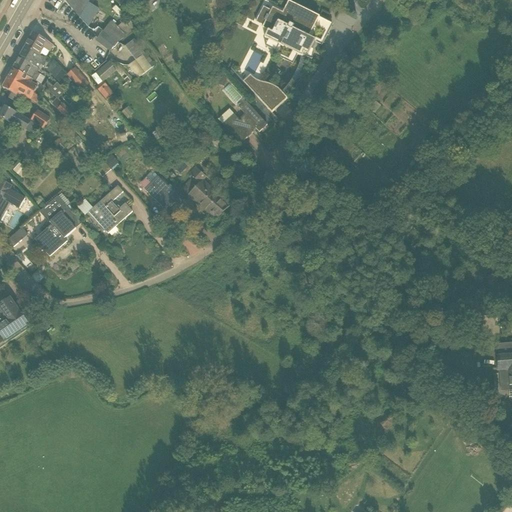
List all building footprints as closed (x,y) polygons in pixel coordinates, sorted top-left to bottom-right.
[(64,0),(88,27),(100,10),(88,3),(90,0),(64,0)] [(134,4),(130,0),(127,0),(122,5),(127,10),(134,4)] [(278,57),(283,47),(283,48),(284,47),(282,46),(284,43),(308,56),(316,41),(309,37),(320,17),(289,1),(283,13),(273,8),(262,28),(268,31),(258,51),(264,54),(254,74),(244,69),(239,78),(272,113),(273,113),(287,99),(282,93),(280,91),(279,90),(278,89),(277,89),(277,88),(276,88),(276,87),(275,87),(274,86),(273,86),(273,85),(272,85),(271,86),(263,76),(274,55),(278,57)] [(240,26),(244,17),(237,13),(232,22),(240,26)] [(122,32),(132,23),(127,19),(119,27),(118,28),(122,32)] [(211,19),(201,22),(207,38),(216,35),(211,19)] [(136,27),(132,23),(122,32),(118,28),(119,27),(111,21),(103,31),(118,43),(136,27)] [(107,49),(111,45),(114,48),(118,43),(103,31),(99,36),(104,39),(100,44),(107,49)] [(38,55),(39,53),(46,57),(49,51),(51,53),(53,50),(51,49),(53,46),(46,41),(46,40),(33,33),(25,47),(38,55)] [(135,39),(125,46),(135,61),(145,54),(135,39)] [(38,69),(41,64),(44,66),(47,60),(38,55),(25,47),(21,54),(27,58),(25,62),(38,69)] [(13,69),(27,77),(32,80),(33,79),(35,81),(40,73),(38,72),(39,70),(38,69),(25,62),(27,58),(21,54),(13,69)] [(99,85),(102,82),(103,83),(104,82),(116,71),(113,67),(115,65),(111,60),(95,73),(96,74),(92,76),(99,85)] [(200,63),(189,73),(195,79),(197,78),(199,81),(204,77),(201,74),(206,70),(200,63)] [(51,75),(62,85),(68,78),(58,67),(51,75)] [(8,78),(34,93),(38,87),(26,80),(27,77),(13,69),(8,78)] [(67,75),(82,92),(90,100),(96,95),(88,87),(89,85),(74,69),(67,75)] [(224,87),(228,76),(219,73),(216,84),(224,87)] [(511,88),(511,80),(508,76),(502,82),(511,90),(511,88)] [(8,78),(2,87),(12,93),(9,98),(16,102),(22,98),(24,96),(38,103),(41,98),(34,94),(34,93),(8,78)] [(49,91),(53,87),(54,86),(48,81),(44,86),(49,91)] [(107,87),(101,92),(106,100),(113,94),(107,87)] [(58,109),(57,110),(66,118),(71,111),(63,104),(58,100),(53,105),(58,109)] [(259,133),(267,125),(245,101),(241,105),(239,107),(238,108),(244,114),(238,120),(229,110),(218,120),(241,144),(253,133),(253,132),(256,129),(259,133)] [(31,121),(3,106),(0,111),(0,117),(11,123),(12,122),(33,134),(38,126),(31,121)] [(37,111),(31,121),(44,129),(50,118),(37,111)] [(199,120),(195,116),(190,121),(193,125),(199,120)] [(199,142),(206,131),(202,129),(195,140),(199,142)] [(127,139),(126,134),(124,135),(123,130),(118,131),(117,132),(118,133),(115,134),(118,141),(120,141),(120,142),(122,143),(128,142),(127,139)] [(59,139),(54,143),(57,147),(62,142),(59,139)] [(111,169),(116,165),(110,157),(104,161),(111,169)] [(111,169),(105,163),(102,159),(93,166),(103,177),(111,170),(111,169)] [(173,168),(180,175),(189,167),(181,160),(173,168)] [(28,171),(20,163),(13,172),(21,179),(28,171)] [(192,178),(181,189),(215,221),(230,206),(204,180),(206,178),(195,167),(188,174),(192,178)] [(180,197),(170,187),(169,188),(158,177),(145,190),(162,207),(165,203),(170,208),(180,197)] [(12,186),(0,179),(0,220),(1,221),(7,210),(3,208),(2,204),(4,200),(10,204),(20,209),(26,199),(10,190),(12,186)] [(112,202),(123,192),(118,186),(89,212),(108,234),(133,212),(126,204),(119,210),(112,202)] [(41,212),(52,225),(35,240),(50,257),(68,242),(65,239),(76,229),(61,212),(67,207),(66,206),(58,197),(41,212)] [(233,223),(240,215),(243,211),(236,205),(226,217),(233,223)] [(68,220),(76,228),(81,224),(73,216),(68,220)] [(22,229),(16,234),(8,241),(14,248),(28,236),(22,229)] [(498,286),(496,275),(487,276),(489,287),(498,286)] [(0,344),(26,326),(3,293),(0,295),(0,344)] [(443,309),(439,299),(424,305),(427,314),(443,309)] [(494,304),(472,306),(473,317),(495,315),(494,304)] [(415,307),(418,316),(425,314),(422,305),(415,307)] [(34,333),(52,319),(49,315),(31,328),(34,333)] [(501,391),(508,390),(509,398),(511,398),(511,399),(511,343),(498,344),(501,391)]
